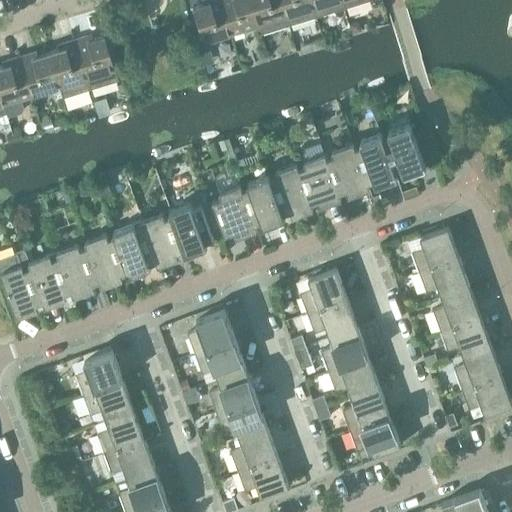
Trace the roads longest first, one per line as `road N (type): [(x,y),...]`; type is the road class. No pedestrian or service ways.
road 1 (residential): [(359,232),(470,191),(511,302)]
road 2 (residential): [(322,476),(247,272)]
road 3 (residential): [(431,432),(359,232)]
road 4 (residential): [(208,511),(137,314)]
road 5 (residential): [(340,511),(499,457)]
road 6 (residential): [(0,363),(137,314)]
